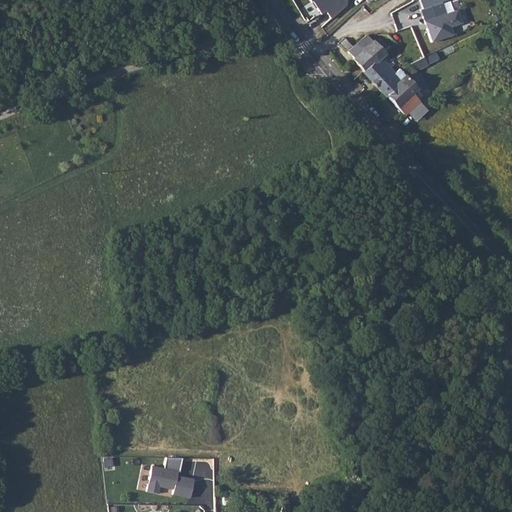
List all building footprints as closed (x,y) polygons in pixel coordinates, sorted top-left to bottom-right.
[(341,0),(340,1),(339,0),(316,0),(323,10),(328,7),(334,16),(349,5),(349,0),(341,0)] [(440,2),(419,10),(424,24),(425,24),(427,25),(428,28),(426,29),(431,42),(452,35),(449,27),(460,23),(456,10),(445,14),(440,2)] [(365,35),(347,52),(353,59),(352,59),(363,71),(384,53),(372,41),(371,42),(365,35)] [(363,71),(362,72),(374,85),(384,76),(381,72),(388,66),(379,57),(363,71)] [(410,63),(408,64),(414,71),(426,65),(423,57),(410,63)] [(384,76),(374,85),(383,95),(384,95),(404,76),(399,71),(398,69),(394,73),(388,66),(381,72),(384,76)] [(404,76),(384,95),(404,115),(419,102),(411,93),(416,89),(404,76)] [(181,456),(166,456),(164,468),(152,466),(148,491),(160,493),(161,486),(175,488),(174,493),(190,495),(193,476),(175,473),(173,471),(173,469),(175,469),(179,470),(181,456)]
